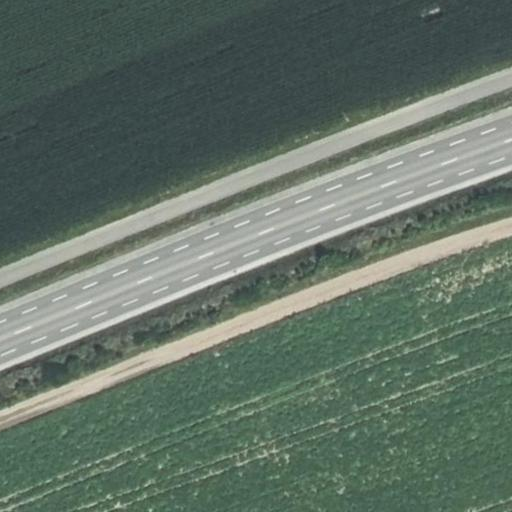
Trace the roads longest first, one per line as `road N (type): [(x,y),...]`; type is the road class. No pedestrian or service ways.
road 1 (track): [(511,78),(0,279)]
road 2 (secondary): [(0,340),(511,139)]
road 3 (track): [(0,442),(511,255)]
